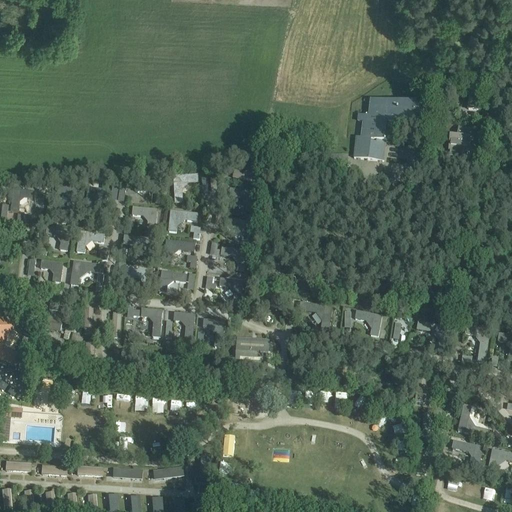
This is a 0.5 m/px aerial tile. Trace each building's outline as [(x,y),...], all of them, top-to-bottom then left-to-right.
[(483,92),(470,90),(468,111),(481,112),(483,92)] [(386,125),(415,128),(418,106),(370,100),(370,101),(372,102),(370,116),(359,115),(358,121),(364,122),(362,137),(360,137),(360,138),(356,137),(353,158),(383,162),(386,142),(388,129),(385,128),(386,125)] [(450,137),(448,151),(469,153),(471,139),(473,139),(474,130),(459,128),(457,138),(450,137)] [(261,162),(252,160),(250,170),(245,173),(234,171),(233,179),(256,184),(261,162)] [(198,177),(174,178),(175,200),(175,205),(183,205),(182,190),(187,185),(198,184),(198,177)] [(160,182),(135,185),(137,194),(154,192),(155,204),(162,203),(160,182)] [(59,189),(57,197),(63,198),(68,204),(66,214),(75,215),(78,191),(59,189)] [(88,189),(85,216),(93,216),(94,205),(102,199),(109,200),(110,192),(88,189)] [(257,193),(231,190),(230,199),(241,200),(246,207),(245,214),(254,215),(257,193)] [(34,193),(13,191),(11,210),(20,211),(21,203),(25,200),(33,201),(34,193)] [(158,211),(133,208),(133,217),(144,218),(149,223),(148,231),(156,232),(158,211)] [(197,214),(170,212),(169,233),(177,233),(177,227),(184,223),(197,223),(197,214)] [(253,223),(228,220),(226,228),(238,230),(243,236),(242,244),(250,245),(253,223)] [(71,233),(47,228),(46,236),(56,238),(61,245),(60,251),(68,253),(71,233)] [(105,237),(80,233),(77,254),(85,255),(86,248),(92,243),(104,245),(105,237)] [(125,236),(124,245),(143,247),(145,251),(144,258),(152,259),(155,240),(125,236)] [(171,261),(172,257),(180,252),(195,253),(196,245),(166,242),(164,260),(171,261)] [(222,249),(221,257),(232,259),(237,266),(236,273),(245,274),(249,253),(222,249)] [(63,265),(42,262),(41,270),(49,271),(54,276),(53,283),(61,284),(63,265)] [(105,267),(74,263),(70,286),(78,288),(79,281),(89,273),(104,275),(105,267)] [(153,272),(128,269),(127,277),(138,278),(144,286),(143,293),(150,293),(153,272)] [(187,276),(161,272),(159,293),(168,294),(169,286),(173,282),(186,284),(187,276)] [(221,280),(219,288),(223,288),(229,289),(233,294),(233,301),(242,302),(245,283),(224,280),(221,280)] [(323,331),(330,332),(333,308),(301,304),(300,313),(317,315),(324,321),(323,331)] [(94,333),(94,329),(94,328),(93,310),(85,310),(86,334),(88,334),(89,335),(93,335),(94,333)] [(149,319),(154,324),(154,338),(161,338),(162,312),(142,311),(141,318),(149,319)] [(382,317),(356,313),(355,320),(366,322),(372,332),(371,337),(379,338),(382,317)] [(117,339),(118,338),(121,339),(122,314),(114,314),(113,333),(112,333),(112,337),(114,339),(117,339)] [(174,315),(174,322),(182,323),(186,328),(184,346),(192,346),(195,317),(174,315)] [(64,322),(47,317),(44,329),(61,334),(64,322)] [(0,359),(15,367),(20,356),(2,348),(12,327),(0,320),(0,359)] [(225,323),(203,321),(203,329),(210,330),(215,336),(215,349),(223,349),(225,323)] [(419,323),(418,331),(434,333),(439,343),(437,353),(446,354),(450,328),(419,323)] [(486,366),(490,331),(466,327),(465,335),(474,337),(480,344),(478,365),(486,366)] [(79,331),(68,328),(64,340),(71,342),(67,358),(77,360),(83,338),(78,337),(79,331)] [(511,371),(511,336),(499,335),(498,342),(503,343),(510,352),(507,371),(511,371)] [(237,343),(235,363),(267,365),(269,345),(237,343)] [(89,369),(93,369),(95,367),(95,363),(94,363),(94,344),(86,344),(86,368),(89,368),(89,369)] [(121,359),(123,361),(127,361),(146,362),(147,354),(123,352),(122,355),(121,359)] [(156,364),(157,366),(161,366),(162,365),(180,367),(181,359),(157,357),(157,359),(156,360),(156,364)] [(424,399),(426,382),(418,381),(416,403),(418,403),(419,404),(423,405),(424,403),(425,399),(424,399)] [(304,408),(313,409),(314,392),(305,391),(304,408)] [(336,408),(344,409),(344,395),(336,395),(336,408)] [(472,408),(464,406),(458,433),(492,440),(493,433),(475,429),(469,419),(472,408)] [(10,418),(23,419),(23,410),(2,409),(0,440),(9,440),(10,418)] [(430,433),(432,417),(424,416),(422,438),(424,438),(425,439),(429,439),(431,438),(431,434),(430,433)] [(225,437),(225,456),(235,457),(235,438),(225,437)] [(398,453),(411,453),(411,442),(399,442),(398,453)] [(483,449),(454,442),(452,450),(468,454),(473,461),(471,468),(479,470),(483,449)] [(425,476),(427,475),(427,471),(426,471),(428,452),(420,451),(418,475),(420,475),(421,476),(425,476)] [(511,455),(492,451),(488,472),(496,474),(497,469),(507,463),(511,463),(511,455)] [(210,456),(201,455),(200,475),(201,475),(201,484),(209,484),(210,456)] [(12,472),(30,473),(31,465),(7,463),(7,466),(6,466),(6,470),(7,472),(11,472),(12,472)] [(47,476),(48,475),(66,476),(67,468),(43,467),(42,469),(42,470),(41,474),(43,475),(47,476)] [(103,468),(78,467),(78,469),(78,470),(77,474),(79,475),(83,476),(83,475),(102,476),(103,468)] [(183,469),(154,473),(156,480),(164,479),(164,480),(184,478),(183,469)] [(142,481),(142,472),(114,470),(113,478),(122,479),(122,480),(142,481)] [(485,488),(482,500),(492,502),(495,491),(485,488)] [(2,493),(2,497),(3,498),(3,511),(12,511),(11,492),(8,492),(7,492),(3,492),(2,493)] [(26,511),(34,511),(33,493),(30,493),(30,492),(26,492),(24,494),(25,498),(25,499),(26,511)] [(51,494),(47,494),(46,495),(46,499),(47,500),(47,511),(55,511),(54,494),(52,494),(51,494)] [(69,496),(68,497),(68,501),(69,502),(69,511),(77,511),(76,496),(74,496),(73,495),(69,496)] [(89,511),(97,511),(97,497),(94,497),(93,497),(89,497),(88,499),(88,503),(89,503),(89,511)] [(111,506),(110,506),(109,511),(118,511),(118,497),(110,498),(111,506)] [(140,511),(140,498),(132,499),(132,508),(131,508),(131,511),(140,511)] [(162,511),(162,500),(154,501),(154,509),(153,509),(153,511),(162,511)] [(184,511),(184,501),(176,502),(176,511),(175,511),(184,511)] [(206,511),(206,503),(198,504),(198,511),(206,511)]
